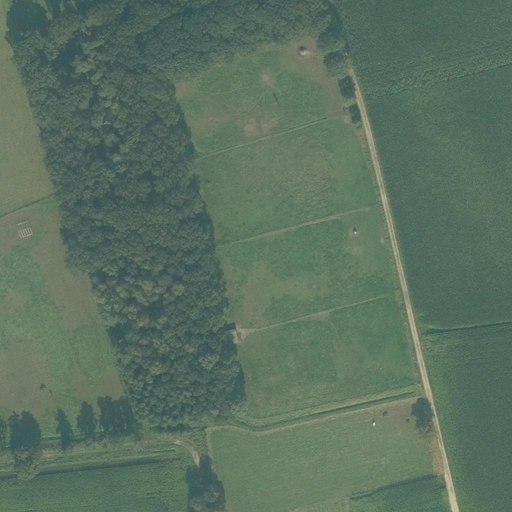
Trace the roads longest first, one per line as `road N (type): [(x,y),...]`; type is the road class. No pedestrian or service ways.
road 1 (track): [(325,0),(453,511)]
road 2 (track): [(148,445),(0,460)]
